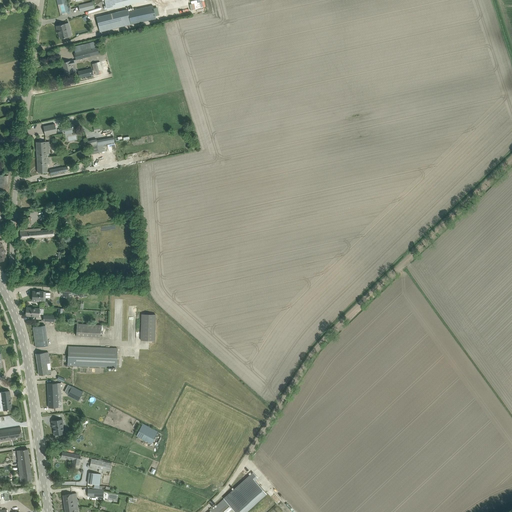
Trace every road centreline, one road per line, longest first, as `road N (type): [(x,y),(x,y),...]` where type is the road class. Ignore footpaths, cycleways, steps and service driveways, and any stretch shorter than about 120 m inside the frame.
road 1 (track): [(223,492),(329,334),(511,158)]
road 2 (unclassified): [(0,281),(10,268),(41,0)]
road 3 (tertiary): [(47,511),(24,347),(0,283)]
